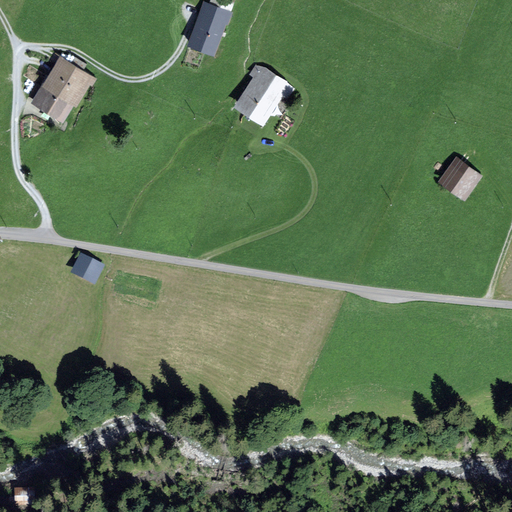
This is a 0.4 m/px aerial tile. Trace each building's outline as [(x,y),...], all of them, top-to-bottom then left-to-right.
[(212,0),(212,1),(230,8),(232,0),(212,0)] [(222,31),(219,30),(225,15),(206,7),(200,22),(197,21),(190,40),(215,49),(222,31)] [(62,119),(87,79),(92,83),(96,77),(83,69),(87,63),(75,55),(71,61),(63,56),(44,89),(41,87),(35,98),(46,105),(44,108),(62,119)] [(264,120),(277,100),(274,98),(278,91),(287,97),(292,88),(284,82),(282,84),(256,66),(252,73),(259,78),(254,85),(251,83),(238,102),(264,120)] [(458,158),(443,179),(465,195),(481,174),(458,158)] [(82,258),(75,271),(93,280),(100,267),(82,258)] [(16,490),(17,503),(33,502),(32,490),(16,490)]
